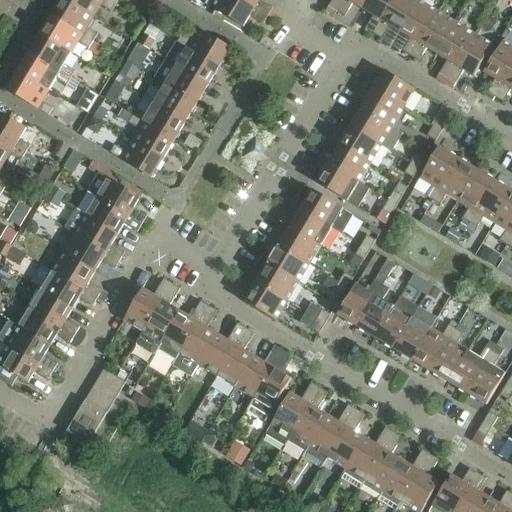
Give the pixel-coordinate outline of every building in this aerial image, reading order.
[(98,35),(88,29),(94,18),(65,0),(62,0),(52,17),(94,42),(98,35)] [(101,6),(112,13),(116,6),(107,0),(65,0),(94,18),(101,6)] [(218,0),(214,8),(209,5),(205,11),(213,17),(216,11),(244,28),(250,17),(264,25),(269,17),(240,0),(218,0)] [(274,9),(260,1),(260,0),(240,0),(269,17),(274,9)] [(333,0),(329,8),(337,12),(345,0),(333,0)] [(346,17),(354,4),(364,10),(370,0),(345,0),(337,12),(346,17)] [(374,17),(366,30),(374,35),(395,0),(370,0),(364,10),(374,17)] [(383,40),(391,26),(401,33),(420,2),(417,0),(395,0),(374,35),(383,40)] [(411,39),(403,52),(411,57),(438,13),(420,2),(401,33),(411,39)] [(420,62),(428,49),(438,55),(457,24),(438,13),(411,57),(420,62)] [(79,43),(90,50),(94,42),(52,17),(41,36),(72,55),(79,43)] [(448,61),(440,75),(448,80),(475,35),(457,24),(438,55),(448,61)] [(231,49),(200,30),(193,42),(182,36),(178,43),(220,68),(231,49)] [(157,40),(146,33),(139,44),(150,51),(157,40)] [(456,84),(465,71),(475,78),(494,47),(475,35),(448,80),(456,84)] [(76,72),(65,66),(72,55),(41,36),(30,54),(72,79),(76,72)] [(167,61),(209,86),(220,68),(178,43),(167,61)] [(496,80),(488,93),(496,98),(511,71),(511,47),(504,43),(485,74),(496,80)] [(139,44),(135,52),(146,59),(151,52),(150,51),(139,44)] [(135,52),(128,63),(138,69),(139,70),(146,59),(135,52)] [(56,80),(67,87),(72,79),(30,54),(19,73),(50,91),(56,80)] [(156,80),(197,105),(209,86),(167,61),(156,80)] [(504,103),(511,89),(511,71),(496,98),(504,103)] [(416,91),(385,72),(374,91),(405,110),(416,91)] [(7,92),(49,117),(54,109),(43,103),(50,91),(19,73),(7,92)] [(122,73),(117,81),(128,88),(133,80),(122,73)] [(145,98),(186,123),(197,105),(156,80),(145,98)] [(111,91),(105,100),(116,106),(121,97),(111,91)] [(362,110),(393,128),(405,110),(374,91),(362,110)] [(133,117),(175,142),(186,123),(145,98),(133,117)] [(84,102),(79,110),(89,115),(94,107),(84,102)] [(95,117),(103,122),(109,112),(101,107),(95,117)] [(453,114),(445,109),(434,127),(442,133),(453,114)] [(79,110),(74,118),(84,123),(89,115),(79,110)] [(351,128),(387,150),(392,153),(403,134),(393,128),(362,110),(351,128)] [(31,147),(20,140),(27,129),(0,113),(0,138),(26,155),(31,147)] [(129,124),(140,130),(133,142),(164,160),(175,142),(133,117),(129,124)] [(88,127),(95,132),(101,122),(94,118),(88,127)] [(428,137),(436,142),(442,133),(434,127),(428,137)] [(376,168),(387,150),(351,128),(340,147),(371,165),(376,168)] [(10,157),(21,163),(26,155),(0,138),(0,164),(4,167),(10,157)] [(266,148),(263,142),(251,141),(244,152),(250,162),(258,162),(262,162),(262,158),(265,154),(268,152),(266,148)] [(61,161),(69,147),(60,142),(52,155),(61,161)] [(126,153),(115,146),(111,154),(152,179),(164,160),(133,142),(126,153)] [(329,165),(360,184),(371,165),(340,147),(329,165)] [(421,179),(433,186),(426,197),(434,201),(459,160),(440,148),(421,179)] [(426,160),(417,155),(411,164),(420,170),(426,160)] [(441,206),(447,195),(458,202),(477,171),(459,160),(434,201),(441,206)] [(9,184),(0,178),(0,173),(4,167),(0,164),(0,189),(4,192),(9,184)] [(405,174),(414,179),(420,170),(411,164),(405,174)] [(329,165),(317,184),(359,209),(370,190),(360,184),(329,165)] [(47,166),(40,177),(49,182),(56,171),(47,166)] [(470,209),(463,219),(471,224),(496,182),(477,171),(458,202),(470,209)] [(100,174),(88,192),(98,199),(143,225),(148,217),(134,209),(141,198),(100,174)] [(478,228),(484,218),(495,224),(511,196),(511,192),(496,182),(471,224),(478,228)] [(62,193),(53,187),(49,194),(58,200),(62,193)] [(354,216),(313,191),(302,210),(333,229),(343,235),(354,216)] [(403,197),(395,192),(389,201),(397,207),(403,197)] [(49,194),(44,201),(54,206),(58,200),(49,194)] [(507,231),(500,242),(507,246),(511,238),(511,196),(495,224),(507,231)] [(124,226),(138,234),(143,225),(98,199),(87,217),(118,236),(124,226)] [(397,207),(389,201),(377,220),(386,225),(397,207)] [(333,229),(302,210),(291,228),(322,247),(333,229)] [(125,254),(112,246),(118,236),(87,217),(77,211),(66,229),(76,236),(120,262),(125,254)] [(16,212),(10,221),(21,228),(27,219),(16,212)] [(421,223),(439,234),(443,227),(425,216),(421,223)] [(32,220),(26,230),(35,236),(39,230),(38,224),(32,220)] [(8,227),(1,239),(11,245),(18,233),(8,227)] [(322,247),(291,228),(279,247),(310,266),(322,247)] [(462,236),(451,229),(446,238),(457,244),(462,236)] [(102,263),(115,271),(120,262),(76,236),(65,254),(96,273),(102,263)] [(376,242),(368,236),(362,246),(370,251),(376,242)] [(0,240),(0,254),(3,257),(10,246),(0,240)] [(356,256),(365,261),(370,251),(362,246),(356,256)] [(12,247),(6,257),(20,265),(26,255),(12,247)] [(310,266),(279,247),(268,265),(299,284),(310,266)] [(487,247),(480,259),(495,267),(502,255),(487,247)] [(103,291),(90,283),(96,273),(65,254),(54,272),(98,299),(103,291)] [(376,279),(382,283),(394,263),(387,259),(376,279)] [(511,264),(505,260),(498,270),(511,278),(511,264)] [(299,284),(268,265),(257,284),(288,303),(299,284)] [(80,299),(93,308),(98,299),(54,272),(42,291),(74,310),(80,299)] [(354,278),(345,273),(339,283),(348,288),(354,278)] [(414,275),(409,285),(415,289),(415,288),(421,279),(414,275)] [(330,277),(324,287),(328,289),(334,293),(339,283),(334,280),(330,277)] [(165,280),(154,297),(144,290),(125,321),(144,333),(173,285),(165,280)] [(383,285),(390,289),(394,284),(386,280),(383,285)] [(369,292),(357,285),(339,316),(357,327),(383,286),(375,281),(369,292)] [(426,282),(421,292),(427,296),(433,286),(426,282)] [(348,288),(339,283),(334,293),(342,298),(348,288)] [(246,303),(277,321),(288,303),(257,284),(246,303)] [(171,307),(181,290),(173,285),(144,333),(137,343),(156,354),(181,313),(171,307)] [(395,307),(384,301),(390,290),(383,286),(357,327),(376,338),(395,307)] [(433,287),(428,295),(436,300),(441,292),(433,287)] [(81,328),(67,320),(74,310),(42,291),(31,309),(76,336),(81,328)] [(401,297),(395,307),(376,338),(394,350),(420,308),(401,297)] [(202,302),(191,319),(181,313),(156,354),(174,366),(210,307),(202,302)] [(208,329),(218,312),(210,307),(174,366),(193,377),(199,366),(218,335),(208,329)] [(420,308),(394,350),(413,361),(432,330),(438,319),(420,308)] [(58,337),(71,345),(76,336),(31,309),(21,327),(20,328),(51,347),(58,337)] [(332,315),(323,310),(317,320),(326,325),(332,315)] [(311,330),(320,335),(326,325),(317,320),(311,330)] [(0,338),(0,342),(8,348),(9,346),(53,373),(58,365),(45,357),(51,347),(20,328),(21,327),(10,321),(0,338)] [(239,325),(228,342),(218,335),(199,366),(218,378),(247,329),(239,325)] [(449,326),(443,336),(432,330),(413,361),(431,372),(457,330),(449,326)] [(245,352),(255,334),(247,329),(218,378),(236,389),(255,358),(245,352)] [(457,345),(464,335),(457,330),(431,372),(450,383),(469,352),(457,345)] [(29,384),(35,373),(49,382),(53,373),(9,346),(8,348),(0,361),(0,380),(12,388),(18,378),(29,384)] [(276,347),(265,364),(255,358),(236,389),(255,400),(284,352),(276,347)] [(486,348),(480,359),(469,352),(450,383),(468,394),(494,353),(486,348)] [(248,411),(267,422),(292,380),(282,374),(292,357),(284,352),(255,400),(248,411)] [(506,375),(494,368),(501,357),(494,353),(468,394),(487,406),(506,375)] [(126,383),(105,370),(98,381),(120,394),(126,383)] [(120,394),(98,381),(92,391),(114,404),(120,394)] [(312,384),(302,401),(291,394),(266,436),(285,447),(320,389),(312,384)] [(500,396),(509,401),(511,396),(511,389),(506,386),(500,396)] [(130,387),(127,394),(131,397),(135,390),(130,387)] [(318,411),(328,394),(320,389),(285,447),(304,458),(329,417),(318,411)] [(114,404),(92,391),(86,401),(107,414),(114,404)] [(137,393),(132,401),(148,410),(153,402),(137,393)] [(107,414),(86,401),(80,412),(101,425),(107,414)] [(349,406),(339,423),(329,417),(304,458),(322,469),(328,459),(357,411),(349,406)] [(355,433),(365,416),(357,411),(328,459),(347,470),(366,439),(355,433)] [(101,425),(80,412),(74,422),(95,435),(101,425)] [(499,418),(490,413),(484,423),(493,428),(499,418)] [(65,438),(85,451),(95,435),(74,422),(64,438),(65,438)] [(184,435),(189,439),(197,425),(191,422),(184,435)] [(478,433),(487,438),(493,428),(484,423),(478,433)] [(386,428),(376,446),(366,439),(347,470),(365,481),(394,433),(386,428)] [(211,433),(205,443),(211,447),(217,436),(211,433)] [(392,455),(402,438),(394,433),(365,481),(360,490),(378,501),(402,462),(392,455)] [(231,450),(226,458),(243,467),(247,459),(231,450)] [(423,451),(413,468),(402,462),(378,501),(396,511),(397,511),(402,504),(431,456),(423,451)] [(415,511),(423,511),(440,484),(429,478),(439,461),(431,456),(402,504),(415,511)] [(249,462),(245,468),(252,473),(256,467),(249,462)] [(463,483),(452,476),(430,511),(456,511),(479,474),(471,469),(463,483)] [(479,493),(487,479),(479,474),(456,511),(481,511),(489,499),(479,493)] [(277,475),(272,484),(283,491),(288,483),(289,482),(277,475)] [(288,483),(283,491),(295,498),(292,486),(288,483)] [(89,511),(140,511),(103,490),(89,511)] [(511,494),(508,492),(500,505),(489,499),(481,511),(506,511),(511,502),(511,494)] [(311,502),(307,509),(311,511),(321,511),(323,509),(311,502)]
